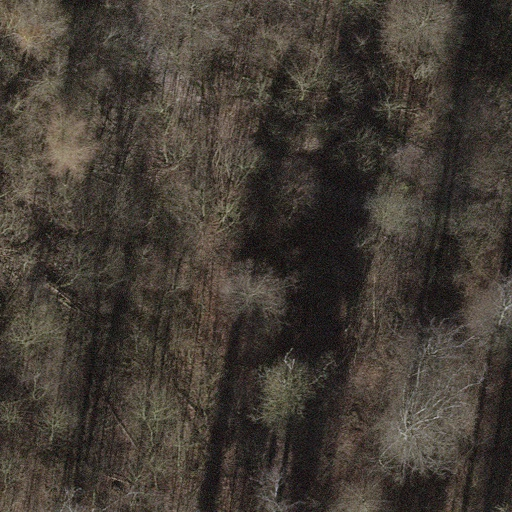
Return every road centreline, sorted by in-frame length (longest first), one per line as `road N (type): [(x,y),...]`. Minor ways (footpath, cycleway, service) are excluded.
road 1 (track): [(116,0),(119,142),(244,373),(291,511)]
road 2 (track): [(127,0),(194,115),(276,169),(373,211),(419,216),(511,204)]
